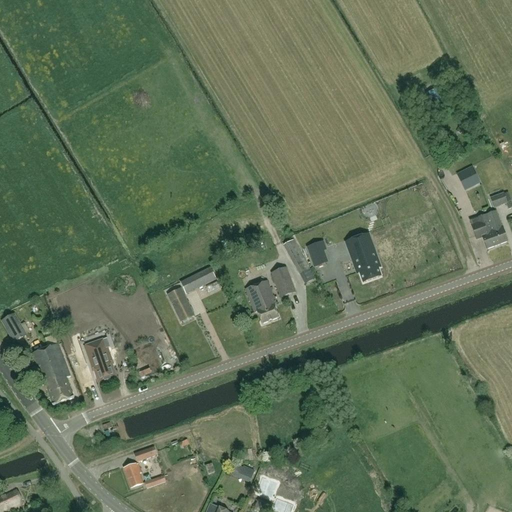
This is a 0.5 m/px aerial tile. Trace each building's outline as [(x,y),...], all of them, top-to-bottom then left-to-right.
[(449,100),(442,86),(424,95),(430,109),(449,100)] [(456,175),(462,187),(471,183),(471,181),(478,178),(472,166),(456,175)] [(506,204),(508,210),(511,208),(511,202),(509,192),(504,194),(504,193),(490,198),(494,209),(506,204)] [(486,215),(497,246),(508,242),(502,226),(501,226),(495,212),(486,215)] [(497,246),(486,215),(476,219),(469,221),(471,226),(471,227),(476,239),(482,237),(487,250),(497,246)] [(345,243),(355,271),(358,270),(363,283),(381,277),(378,269),(381,267),(369,235),(345,243)] [(294,239),(283,245),(299,275),(310,269),(294,239)] [(296,292),(286,267),(270,273),(280,299),(296,292)] [(210,268),(180,283),(186,294),(215,279),(210,268)] [(267,281),(245,290),(254,313),(257,312),(262,324),(279,318),(274,305),(276,304),(267,281)] [(217,282),(206,287),(209,293),(220,288),(217,282)] [(193,316),(180,289),(168,295),(181,322),(193,316)] [(26,335),(20,325),(15,315),(2,322),(13,342),(26,335)] [(58,344),(29,355),(41,387),(45,385),(53,406),(74,399),(66,378),(70,377),(58,344)] [(93,371),(95,370),(100,385),(116,380),(111,367),(110,365),(112,364),(107,349),(92,354),(90,348),(85,349),(93,371)] [(137,462),(157,455),(154,447),(134,455),(137,462)] [(138,464),(125,469),(131,488),(142,484),(138,474),(141,473),(138,464)] [(205,466),(208,474),(215,472),(212,464),(205,466)] [(251,464),(247,477),(255,480),(259,467),(251,464)] [(144,483),(146,489),(165,482),(163,476),(144,483)] [(269,492),(278,495),(283,478),(274,476),(269,492)] [(16,490),(0,497),(0,511),(4,511),(23,504),(16,490)]
